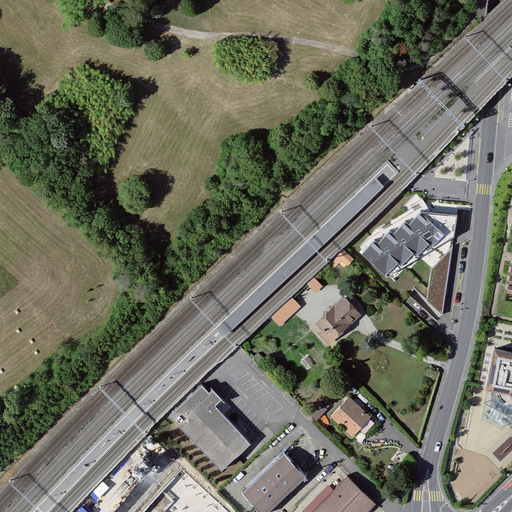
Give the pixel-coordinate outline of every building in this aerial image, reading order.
[(375,177),(217,329),(224,337),(383,186),(375,177)] [(358,250),(387,277),(456,235),(459,213),(430,210),(426,203),(368,238),(358,250)] [(511,237),(502,291),(511,292),(511,237)] [(431,268),(427,299),(444,315),(454,245),(431,268)] [(354,259),(343,249),(330,262),(335,267),(343,260),(348,265),(354,259)] [(323,286),(314,277),(307,283),(316,293),(323,286)] [(301,306),(292,297),(271,316),(280,326),(301,306)] [(320,329),(315,334),(325,345),(358,314),(342,297),(315,323),(320,329)] [(511,351),(491,348),(484,387),(506,391),(511,397),(511,351)] [(201,387),(171,415),(221,469),(250,442),(215,405),(221,399),(213,391),(208,395),(201,387)] [(308,411),(315,419),(335,400),(328,392),(308,411)] [(348,397),(329,416),(349,436),(369,416),(348,397)] [(281,453),(239,491),(258,511),(263,511),(303,476),(281,453)] [(227,511),(182,469),(141,511),(227,511)] [(364,511),(373,503),(344,475),(308,511),(364,511)]
